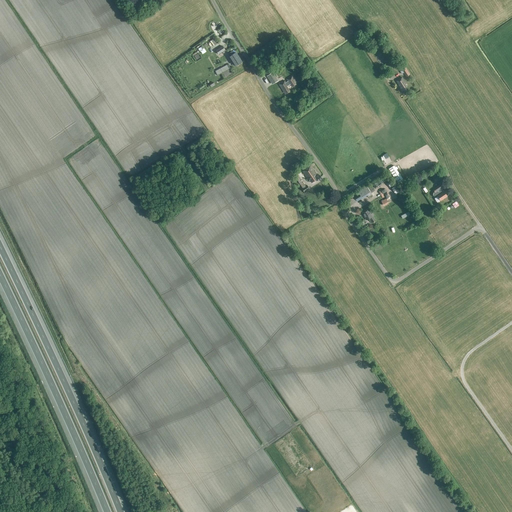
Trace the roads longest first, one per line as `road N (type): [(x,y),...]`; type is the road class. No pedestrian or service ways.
road 1 (unclassified): [(511,272),(478,228),(393,283),(212,0)]
road 2 (motorway): [(122,511),(0,244)]
road 3 (motorway): [(0,275),(106,511)]
road 4 (track): [(478,228),(391,78)]
